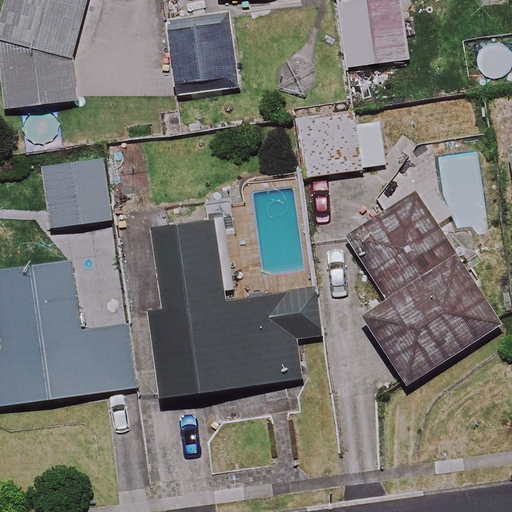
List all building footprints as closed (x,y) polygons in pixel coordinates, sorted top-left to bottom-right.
[(77,102),(72,59),(87,0),(12,0),(3,41),(10,109),(77,102)] [(407,64),(401,0),(397,0),(338,6),(344,70),(407,64)] [(235,83),(227,21),(169,28),(177,90),(235,83)] [(359,130),(356,113),(295,123),(304,180),(387,167),(381,126),(359,130)] [(112,221),(103,160),(42,169),(51,230),(112,221)] [(150,223),(151,231),(163,312),(147,314),(160,401),(300,381),(294,341),(319,338),(313,291),(225,304),(224,290),(235,288),(228,238),(234,238),(229,197),(203,201),(205,215),(150,223)] [(344,240),(361,270),(339,283),(362,321),(403,388),(496,332),(415,197),(344,240)] [(80,335),(70,263),(0,272),(0,324),(3,352),(0,352),(0,407),(135,390),(127,329),(80,335)]
